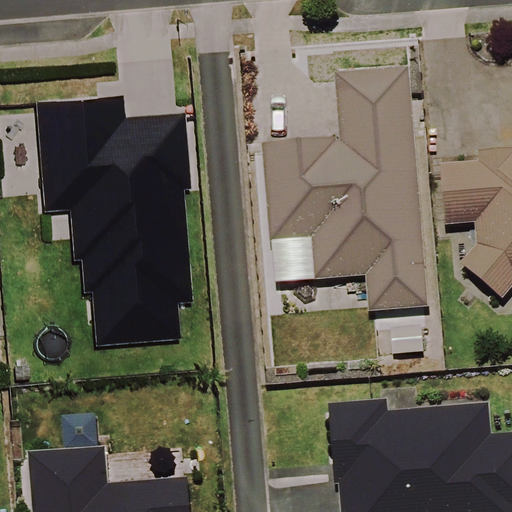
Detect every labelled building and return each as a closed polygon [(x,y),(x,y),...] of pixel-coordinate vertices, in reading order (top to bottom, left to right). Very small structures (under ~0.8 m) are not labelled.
[(427,316),(406,74),(334,81),(340,147),(257,154),(273,330),(368,321),(427,316)] [(96,345),(178,340),(176,309),(186,309),(179,199),(194,198),(189,118),(118,122),(117,104),(33,109),(40,216),(74,214),(79,294),(93,293),(96,345)] [(511,162),(437,169),(442,230),(474,227),(447,253),(498,307),(511,293),(511,162)] [(325,415),(337,511),(511,511),(511,441),(493,444),(489,408),(386,422),(384,407),(325,415)] [(184,511),(183,486),(106,492),(103,457),(30,463),(33,511),(184,511)]
